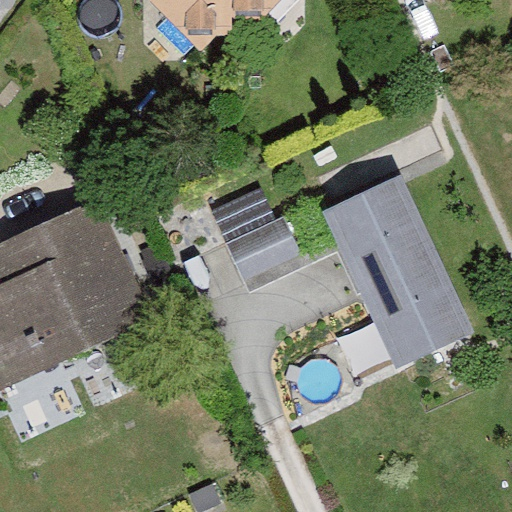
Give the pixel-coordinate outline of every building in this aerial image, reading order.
[(216,0),(146,0),(146,12),(192,53),(219,35),(216,0)] [(217,0),(219,35),(256,38),(289,0),(217,0)] [(321,215),(397,368),(474,330),(397,177),(321,215)] [(0,399),(163,321),(99,191),(0,238),(0,399)] [(299,220),(239,233),(249,277),(308,263),(299,220)]
